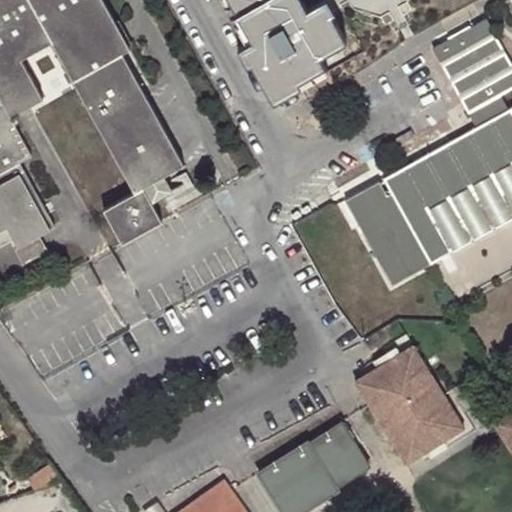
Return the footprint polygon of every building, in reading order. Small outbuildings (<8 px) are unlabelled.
[(164,176),(185,165),(123,53),(132,49),(105,0),(0,0),(0,94),(3,100),(0,101),(0,248),(16,240),(21,248),(17,249),(25,265),(50,252),(41,234),(56,226),(21,163),(33,156),(13,118),(45,100),(22,58),(53,42),(136,191),(143,187),(164,176)] [(226,0),(237,19),(271,0),(226,0)] [(304,0),(271,0),(237,19),(252,44),(241,51),(248,63),(253,60),(278,104),(331,73),(323,58),(350,43),(334,14),(339,12),(333,0),(330,0),(311,11),(304,0)] [(394,286),(511,219),(511,108),(510,110),(502,95),(511,89),(511,61),(488,19),(435,49),(479,127),(385,179),(392,192),(388,194),(381,181),(345,201),(394,286)] [(331,73),(304,88),(313,106),(369,74),(359,57),(331,73)] [(172,191),(164,176),(143,187),(152,202),(172,191)] [(152,202),(143,187),(136,191),(103,208),(121,242),(162,221),(152,202)] [(391,361),(357,383),(408,465),(466,429),(415,347),(401,355),(397,348),(387,355),(391,361)] [(511,415),(497,425),(501,426),(511,418),(511,415)] [(511,418),(501,426),(511,443),(511,418)] [(311,440),(259,473),(283,511),(303,511),(341,490),(341,487),(371,468),(343,423),(312,442),(311,440)] [(511,443),(501,426),(497,425),(511,448),(511,443)] [(27,473),(34,491),(65,479),(53,463),(27,473)] [(250,511),(225,479),(179,511),(250,511)]
